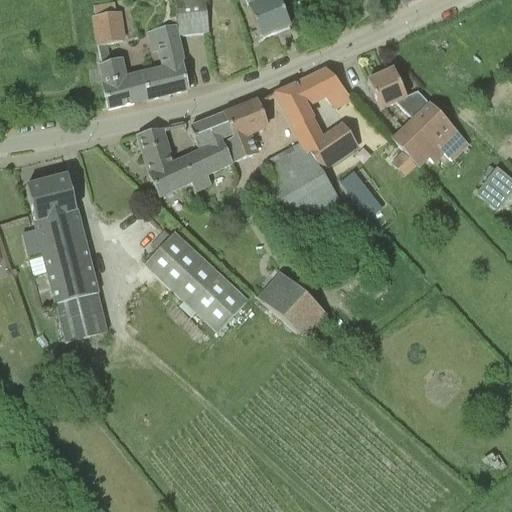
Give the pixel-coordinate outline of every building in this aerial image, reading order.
[(203,0),(174,0),(177,30),(178,38),(207,35),(203,0)] [(271,0),(248,9),(260,41),(289,28),(277,0),(271,0)] [(97,47),(98,47),(125,43),(121,14),(93,18),(97,47)] [(187,93),(178,38),(177,30),(155,35),(157,50),(160,49),(164,69),(140,74),(147,103),(187,93)] [(101,85),(105,103),(108,112),(133,106),(127,77),(123,61),(98,67),(102,85),(101,85)] [(325,72),(311,79),(324,102),(333,112),(339,109),(350,103),(325,72)] [(380,113),(395,106),(412,123),(392,143),(403,155),(416,169),(417,170),(428,160),(432,165),(444,153),(451,163),(467,147),(428,106),(417,95),(405,100),(392,72),(367,83),(380,113)] [(273,97),(299,144),(300,144),(301,143),(323,177),(359,152),(342,125),(320,139),(305,111),(294,87),(273,97)] [(255,106),(224,118),(232,139),(223,143),(232,165),(256,156),(248,135),(264,129),(255,106)] [(194,193),(209,187),(205,178),(230,167),(221,144),(223,143),(232,139),(224,118),(224,117),(189,131),(198,155),(171,167),(150,176),(161,199),(191,185),(194,193)] [(150,176),(171,167),(160,132),(138,137),(150,176)] [(350,224),(300,144),(299,144),(300,146),(266,164),(273,182),(250,194),(290,258),(350,224)] [(416,169),(403,155),(390,166),(403,180),(416,169)] [(495,171),(475,197),(486,206),(507,180),(495,171)] [(381,213),(354,176),(340,185),(367,223),(381,213)] [(66,179),(25,189),(65,345),(105,335),(66,179)] [(247,304),(173,236),(143,269),(216,338),(247,304)] [(270,311),(300,340),(321,318),(291,290),(270,311)] [(496,477),(507,469),(498,458),(488,467),(496,477)]
